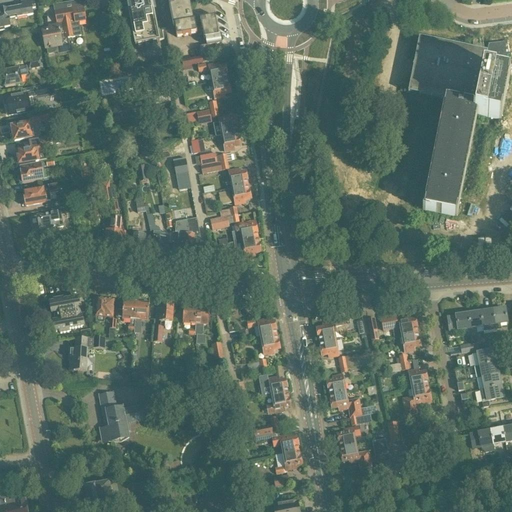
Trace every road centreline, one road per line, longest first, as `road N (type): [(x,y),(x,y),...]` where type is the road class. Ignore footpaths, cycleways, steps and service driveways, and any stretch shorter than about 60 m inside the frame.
road 1 (residential): [(6,265),(286,297)]
road 2 (tertiary): [(269,28),(267,123),(284,283)]
road 3 (tertiary): [(296,283),(290,31)]
road 4 (residential): [(6,265),(52,511)]
road 5 (residential): [(416,454),(451,419),(429,283)]
road 6 (tertiary): [(329,511),(302,365)]
